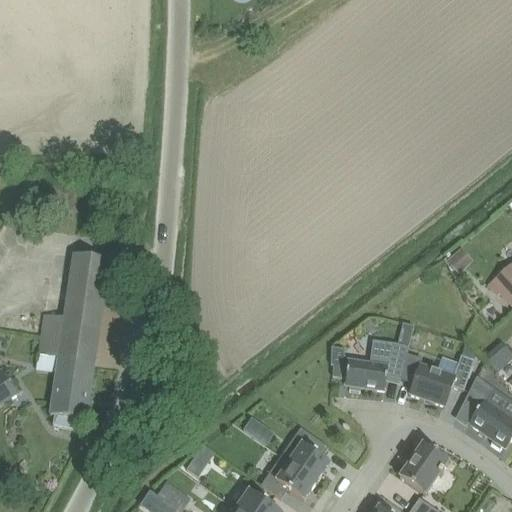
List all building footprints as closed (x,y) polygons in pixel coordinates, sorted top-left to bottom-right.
[(50,418),(54,418),(53,428),(80,432),(81,422),(86,423),(110,262),(73,257),(64,320),(45,318),(39,357),(58,360),(50,418)] [(462,273),(451,261),(448,263),(459,276),(462,273)] [(511,264),(486,286),(496,298),(499,296),(511,310),(511,264)] [(413,336),(415,328),(403,325),(401,333),(413,336)] [(400,383),(401,383),(409,350),(409,349),(395,346),(373,343),(370,367),(349,364),(345,389),(350,389),(350,393),(360,394),(361,391),(385,394),(387,379),(400,383)] [(457,382),(423,369),(411,398),(446,413),(455,392),(466,397),(478,367),(465,362),(457,382)] [(3,370),(0,371),(0,392),(7,403),(19,395),(3,370)] [(478,413),(469,426),(493,443),(491,446),(500,452),(502,449),(506,452),(511,442),(511,421),(486,404),(495,392),(477,379),(465,404),(478,413)] [(251,438),(260,425),(252,420),(244,433),(251,438)] [(301,431),(281,459),(289,465),(317,485),(330,466),(322,460),(329,450),(309,437),(301,431)] [(426,498),(444,472),(441,470),(446,463),(433,454),(423,447),(400,480),(426,498)] [(201,451),(198,456),(209,464),(215,455),(204,448),(201,451)] [(268,478),(262,487),(281,501),(288,491),(304,503),(317,485),(289,465),(281,459),(268,478)] [(149,491),(140,507),(147,511),(179,511),(189,497),(165,483),(157,496),(149,491)] [(276,511),(250,493),(236,511),(237,511),(276,511)] [(435,511),(420,501),(412,511),(435,511)]
